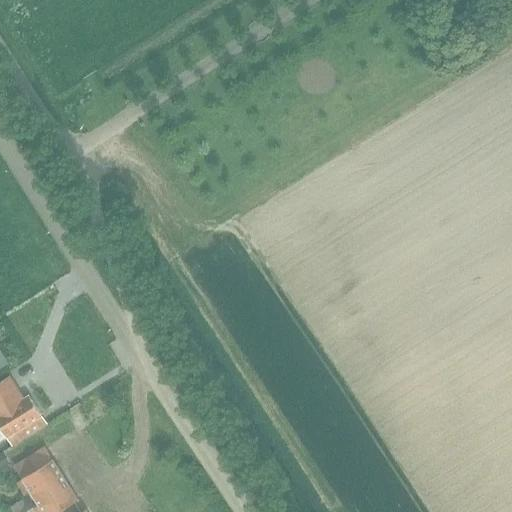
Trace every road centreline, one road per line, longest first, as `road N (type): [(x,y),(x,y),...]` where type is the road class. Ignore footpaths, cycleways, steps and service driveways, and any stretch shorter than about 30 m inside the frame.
road 1 (unclassified): [(134,346),(125,296),(65,155),(0,46)]
road 2 (tertiary): [(0,135),(134,346)]
road 3 (tertiary): [(134,346),(245,511)]
